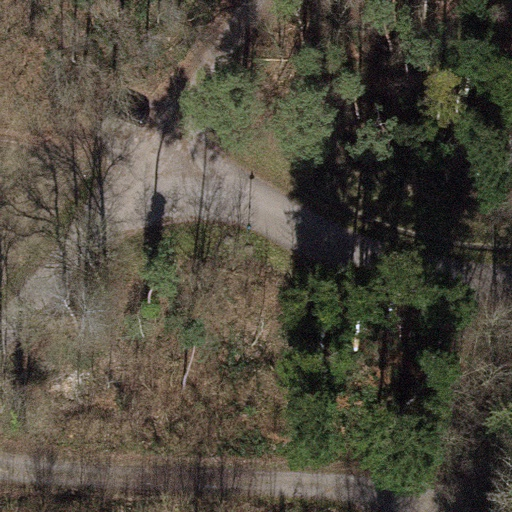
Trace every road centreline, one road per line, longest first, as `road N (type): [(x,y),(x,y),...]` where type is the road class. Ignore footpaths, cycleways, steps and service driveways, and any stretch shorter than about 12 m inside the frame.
road 1 (unclassified): [(0,337),(154,157),(375,262),(511,289)]
road 2 (track): [(0,464),(324,485),(411,505)]
road 3 (track): [(261,0),(154,157)]
